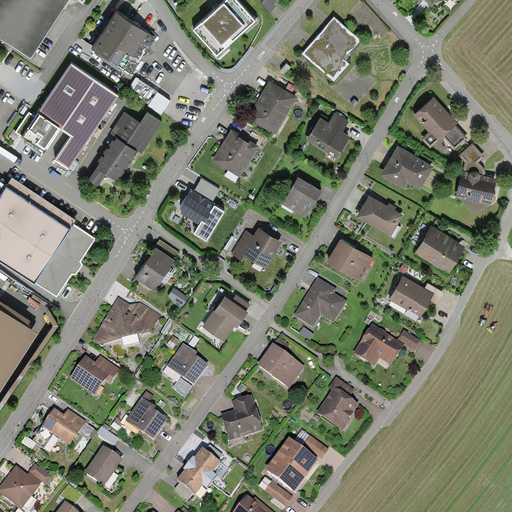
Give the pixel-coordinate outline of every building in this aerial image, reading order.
[(0,0),(0,39),(29,58),(66,0),(77,0),(82,3),(84,0),(0,0)] [(253,19),(235,0),(222,0),(192,28),(216,54),(253,19)] [(265,0),(264,0),(260,5),(270,13),(274,8),(272,7),(277,0),(268,0),(267,1),(265,0)] [(153,40),(115,15),(92,48),(130,73),(153,40)] [(334,21),(303,56),(333,82),(347,66),(343,62),(359,43),(334,21)] [(71,58),(22,132),(69,163),(118,91),(71,58)] [(139,78),(132,93),(167,108),(173,93),(139,78)] [(269,86),(249,121),(275,135),(295,101),(269,86)] [(434,100),(416,114),(438,140),(443,136),(455,126),(434,100)] [(163,120),(147,109),(140,119),(125,109),(110,132),(113,135),(98,157),(100,158),(88,176),(109,190),(121,172),(122,173),(138,148),(142,151),(163,120)] [(319,122),(308,140),(338,158),(349,140),(340,135),(347,124),(335,117),(328,127),(319,122)] [(455,126),(443,136),(454,150),(466,140),(455,126)] [(231,135),(215,162),(240,177),(256,150),(231,135)] [(461,157),(467,164),(465,169),(467,177),(483,180),(484,172),(476,164),(482,159),(472,148),(461,157)] [(430,170),(398,151),(383,177),(404,190),(408,183),(418,189),(430,170)] [(467,177),(463,176),(459,199),(492,205),(496,182),(483,180),(467,177)] [(294,180),(281,203),(305,218),(319,195),(294,180)] [(3,197),(0,200),(0,262),(55,299),(93,241),(71,226),(73,224),(12,183),(3,197)] [(190,194),(180,211),(203,224),(197,233),(211,241),(218,228),(208,222),(215,209),(210,206),(216,197),(199,188),(194,196),(190,194)] [(371,200),(359,219),(390,238),(402,219),(371,200)] [(431,231),(417,254),(450,274),(464,252),(431,231)] [(246,235),(231,258),(240,263),(245,255),(265,268),(280,245),(260,232),(255,240),(246,235)] [(154,253),(171,264),(177,256),(160,244),(154,253)] [(341,244),(329,265),(358,281),(370,260),(341,244)] [(154,253),(136,279),(152,291),(171,264),(154,253)] [(404,281),(391,302),(419,319),(432,298),(404,281)] [(317,285),(296,320),(313,331),(319,321),(332,328),(345,307),(332,300),(335,296),(317,285)] [(177,286),(169,296),(183,307),(191,296),(177,286)] [(227,302),(206,331),(222,343),(233,327),(236,329),(245,316),(227,302)] [(118,306),(93,346),(101,351),(125,348),(142,341),(151,334),(159,318),(139,307),(128,310),(118,306)] [(0,390),(34,337),(0,314),(0,390)] [(313,339),(302,332),(299,338),(309,345),(313,339)] [(403,351),(372,332),(356,359),(374,369),(378,362),(391,370),(403,351)] [(420,347),(403,337),(398,346),(414,356),(420,347)] [(183,352),(168,372),(193,390),(206,372),(194,364),(196,361),(183,352)] [(271,355),(259,373),(287,392),(299,374),(271,355)] [(87,364),(73,384),(94,399),(108,380),(112,383),(118,375),(102,364),(97,371),(87,364)] [(334,396),(347,405),(353,396),(335,383),(329,393),(334,396)] [(334,396),(317,420),(340,436),(357,412),(347,405),(334,396)] [(143,404),(147,407),(151,401),(147,398),(143,404)] [(143,404),(127,425),(153,444),(166,426),(154,418),(157,414),(147,407),(143,404)] [(236,417),(223,422),(231,445),(260,435),(249,404),(234,409),(236,417)] [(56,418),(45,435),(70,451),(85,428),(67,417),(64,423),(56,418)] [(102,433),(98,439),(114,450),(117,444),(102,433)] [(311,437),(305,446),(321,457),(327,449),(311,437)] [(290,441),(268,469),(295,489),(316,460),(290,441)] [(202,459),(214,468),(220,461),(208,451),(202,459)] [(103,455),(86,478),(103,491),(120,467),(103,455)] [(202,459),(175,493),(191,505),(203,491),(209,495),(218,484),(212,479),(218,471),(214,468),(202,459)] [(36,471),(31,478),(42,486),(44,488),(49,481),(36,471)] [(16,474),(0,494),(0,497),(19,511),(21,511),(42,486),(31,478),(27,483),(16,474)] [(291,497),(272,483),(267,491),(286,505),(291,497)] [(66,508),(70,511),(80,499),(68,490),(58,503),(66,508)]
